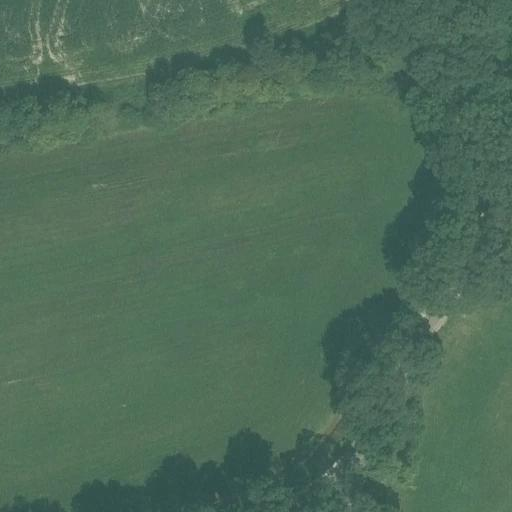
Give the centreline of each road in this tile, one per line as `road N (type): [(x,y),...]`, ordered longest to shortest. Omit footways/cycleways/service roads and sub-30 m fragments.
road 1 (tertiary): [(357,455),(428,330),(511,227)]
road 2 (track): [(426,0),(487,213)]
